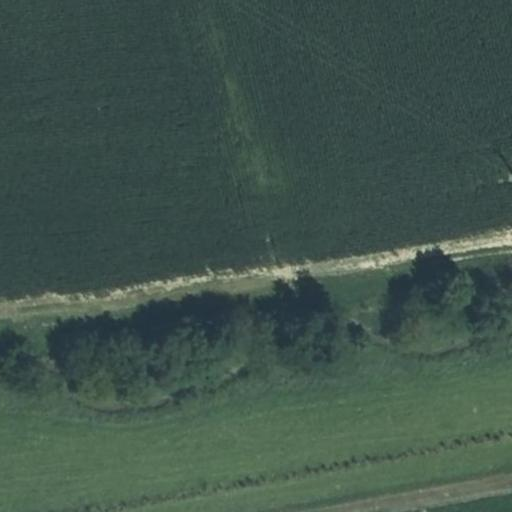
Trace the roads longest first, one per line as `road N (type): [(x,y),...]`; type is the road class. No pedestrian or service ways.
road 1 (track): [(0,313),(113,305),(511,240)]
road 2 (track): [(511,470),(265,511)]
